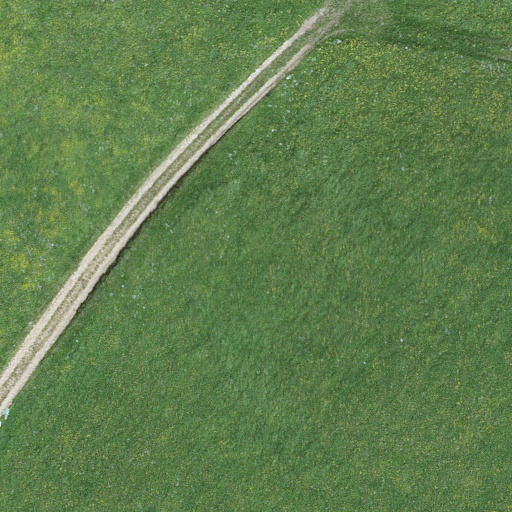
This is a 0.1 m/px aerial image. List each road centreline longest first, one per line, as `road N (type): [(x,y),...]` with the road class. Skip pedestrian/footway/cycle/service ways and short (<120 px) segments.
road 1 (track): [(0,397),(144,202),(250,88),(322,31)]
road 2 (track): [(352,0),(322,31),(511,49)]
